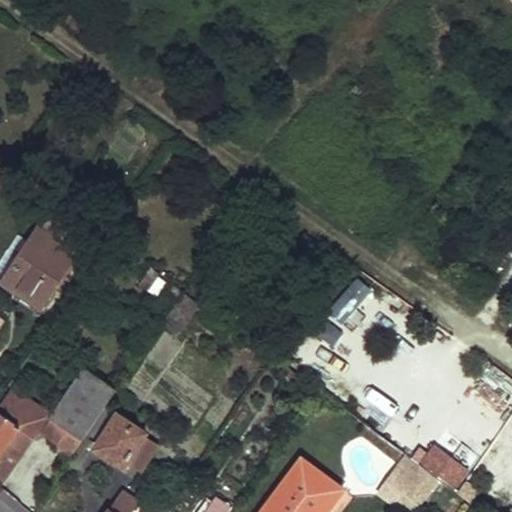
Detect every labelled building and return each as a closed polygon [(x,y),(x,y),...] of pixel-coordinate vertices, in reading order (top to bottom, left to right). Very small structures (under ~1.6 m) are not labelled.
[(42,232),(6,285),(16,291),(20,288),(44,305),(78,257),(42,232)] [(157,271),(145,289),(153,295),(166,278),(157,271)] [(340,325),(373,291),(355,274),(322,307),(340,325)] [(44,305),(20,288),(16,291),(41,309),(44,305)] [(188,294),(168,322),(184,333),(193,320),(188,315),(198,301),(188,294)] [(309,329),(332,347),(345,331),(322,313),(309,329)] [(88,373),(44,436),(60,447),(70,435),(83,444),(89,435),(106,411),(118,394),(88,373)] [(15,389),(0,409),(0,456),(3,453),(17,463),(34,438),(13,422),(17,416),(23,420),(29,412),(34,415),(39,407),(15,389)] [(106,411),(89,435),(101,445),(98,451),(126,470),(149,436),(122,417),(118,420),(106,411)] [(165,446),(149,436),(126,470),(141,480),(165,446)] [(0,486),(17,463),(3,453),(0,456),(0,486)] [(407,456),(391,479),(418,500),(435,477),(407,456)] [(326,511),(343,490),(302,459),(262,511),(326,511)] [(125,492),(110,511),(137,511),(143,505),(130,495),(125,492)]
